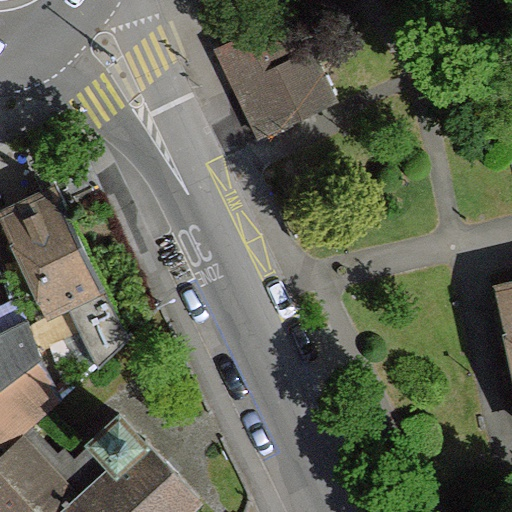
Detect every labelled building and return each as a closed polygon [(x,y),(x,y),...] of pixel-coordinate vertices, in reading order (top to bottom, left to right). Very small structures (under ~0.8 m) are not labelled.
[(282,18),(218,49),(262,136),(338,98),(313,48),(275,67),(267,51),(292,38),(282,18)] [(65,198),(12,225),(54,311),(70,303),(106,286),(71,211),(65,198)] [(132,336),(106,286),(70,303),(100,364),(132,336)] [(62,397),(27,322),(0,333),(0,442),(6,450),(62,397)] [(119,466),(146,440),(121,413),(93,439),(96,441),(119,466)] [(26,433),(85,497),(119,466),(96,441),(70,466),(34,426),(26,433)] [(0,456),(0,511),(67,511),(85,497),(26,433),(0,456)] [(184,511),(201,496),(148,439),(146,440),(119,466),(85,497),(67,511),(184,511)]
